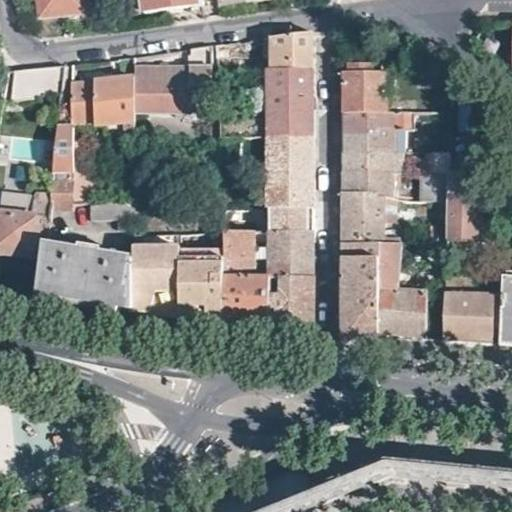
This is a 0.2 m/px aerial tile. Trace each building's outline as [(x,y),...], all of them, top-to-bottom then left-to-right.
[(37,0),(40,17),(93,13),(91,0),(37,0)] [(142,0),(144,13),(204,5),(203,0),(142,0)] [(317,29),(273,37),(273,62),(273,72),(316,73),(317,51),(317,29)] [(233,43),(221,45),(221,52),(233,52),(233,43)] [(138,69),(137,113),(214,115),(216,46),(193,49),(193,69),(138,69)] [(138,69),(138,57),(121,60),(120,81),(73,86),(73,100),(73,121),(98,118),(98,123),(107,123),(126,123),(126,130),(137,130),(137,113),(138,69)] [(234,61),(221,61),(221,71),(234,71),(234,61)] [(345,70),(344,112),(390,112),(390,71),(374,71),(374,62),(352,61),(351,70),(345,70)] [(439,113),(453,113),(454,72),(441,63),(439,113)] [(49,103),(65,102),(65,100),(69,66),(29,69),(10,71),(5,98),(47,96),(49,103)] [(270,72),(270,143),(316,143),(316,106),(316,73),(273,72),(270,72)] [(73,121),(73,100),(65,100),(65,102),(62,124),(56,168),(72,168),(73,137),(73,121)] [(411,125),(452,126),(453,113),(439,113),(390,112),(344,112),(344,115),(344,135),(344,151),(401,152),(403,152),(403,132),(412,132),(411,125)] [(221,127),(220,141),(225,141),(244,142),(244,128),(221,127)] [(81,137),(73,137),(72,168),(72,170),(81,170),(81,137)] [(268,172),(267,213),(316,214),(316,187),(316,177),(316,143),(270,143),(244,142),(225,141),(225,171),(268,172)] [(401,173),(401,152),(344,151),(344,160),(344,171),(397,173),(401,173)] [(451,159),(451,153),(416,153),(416,173),(450,174),(451,159)] [(447,245),(447,256),(479,257),(481,164),(481,163),(480,161),(479,160),(478,160),(451,159),(450,174),(449,193),(449,209),(447,245)] [(72,178),(72,200),(74,200),(88,200),(88,179),(82,179),(82,170),(81,170),(72,170),(72,178)] [(344,181),(344,190),(391,191),(390,176),(397,173),(344,171),(344,181)] [(450,174),(416,173),(411,173),(411,192),(440,193),(449,193),(450,174)] [(55,178),(55,177),(49,176),(47,190),(53,191),(55,178)] [(72,178),(65,178),(55,178),(53,191),(52,199),(72,200),(72,178)] [(345,204),(345,216),(368,216),(368,230),(386,231),(387,222),(387,199),(396,199),(397,192),(391,191),(344,190),(345,204)] [(440,209),(449,209),(449,193),(440,193),(440,209)] [(52,205),(52,206),(73,207),(74,200),(72,200),(52,199),(52,205)] [(119,229),(137,230),(137,201),(93,201),(92,219),(119,220),(119,229)] [(36,212),(51,215),(52,206),(52,205),(37,203),(36,212)] [(37,251),(46,252),(47,246),(51,215),(36,212),(0,205),(0,247),(36,255),(37,251)] [(316,214),(267,213),(267,229),(267,237),(270,237),(315,238),(316,227),(316,214)] [(345,242),(381,243),(386,243),(386,231),(368,230),(368,216),(345,216),(345,227),(345,242)] [(267,229),(224,228),(224,237),(259,237),(267,237),(267,229)] [(259,237),(224,237),(224,250),(224,280),(260,281),(259,237)] [(315,259),(315,238),(270,237),(270,281),(281,281),(315,281),(315,259)] [(345,257),(380,258),(381,243),(345,242),(345,247),(345,257)] [(402,336),(426,338),(427,292),(398,290),(398,244),(386,243),(381,243),(380,258),(380,334),(402,336)] [(86,303),(136,311),(136,292),(136,262),(102,256),(100,251),(84,248),(83,253),(47,246),(46,252),(41,295),(80,302),(86,303)] [(136,292),(181,292),(181,280),(181,249),(137,248),(136,262),(136,292)] [(224,280),(224,250),(181,249),(181,280),(181,292),(181,317),(200,319),(223,321),(224,280)] [(370,332),(380,334),(380,258),(345,257),(345,298),(345,341),(363,335),(370,332)] [(493,279),(477,274),(446,273),(445,293),(444,340),(470,342),(504,345),(506,283),(493,279)] [(260,281),(224,280),(223,321),(245,323),(270,325),(270,299),(270,281),(260,281)] [(315,281),(281,281),(281,299),(270,299),(270,325),(288,326),(300,328),(316,328),(315,300),(315,281)] [(181,317),(181,292),(136,292),(136,311),(158,314),(181,317)]
